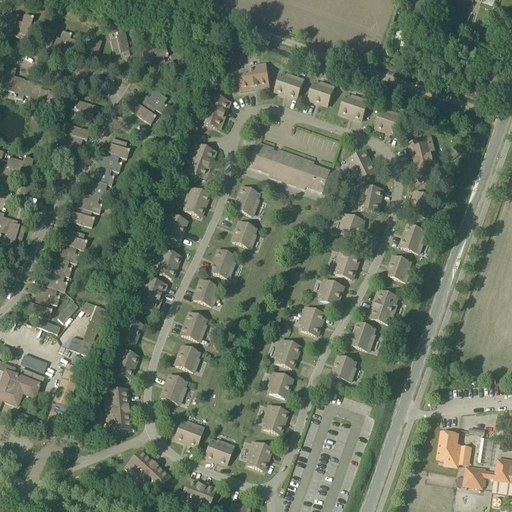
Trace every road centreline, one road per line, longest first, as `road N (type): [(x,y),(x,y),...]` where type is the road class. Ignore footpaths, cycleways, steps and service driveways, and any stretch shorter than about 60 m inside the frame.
road 1 (tertiary): [(366,511),(511,92)]
road 2 (track): [(502,120),(168,0)]
